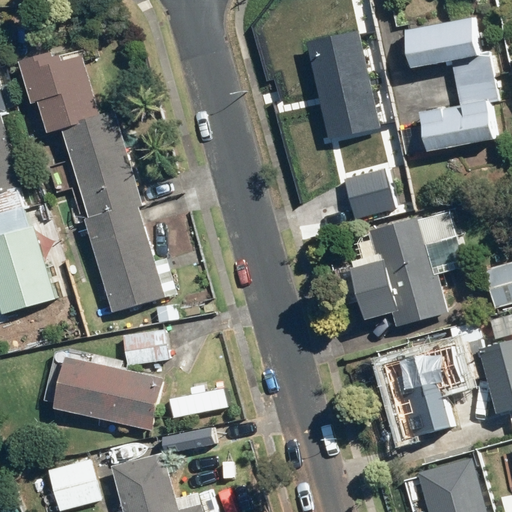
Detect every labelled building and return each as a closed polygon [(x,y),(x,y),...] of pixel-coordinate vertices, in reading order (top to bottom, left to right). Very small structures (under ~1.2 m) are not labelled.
[(481,17),(413,30),(421,67),(457,60),(465,105),(429,112),(437,152),(505,139),(497,101),(505,100),(495,51),(488,53),(481,17)] [(366,30),(314,41),(336,139),(388,128),(366,30)] [(174,298),(124,111),(109,115),(93,52),(67,59),(64,49),(29,58),(41,103),(50,101),(59,134),(73,130),(121,312),(174,298)] [(0,281),(9,314),(60,300),(8,113),(12,112),(0,67),(0,281)] [(391,169),(350,180),(360,219),(401,208),(391,169)] [(470,267),(455,211),(366,234),(372,257),(363,260),(378,318),(400,312),(404,328),(457,314),(446,273),(470,267)] [(511,262),(489,270),(501,309),(511,305),(511,262)] [(511,317),(504,319),(511,343),(488,350),(507,414),(511,412),(511,317)] [(444,359),(452,387),(486,377),(476,341),(489,338),(484,320),(455,328),(460,345),(442,350),(444,359)] [(172,328),(129,335),(133,366),(177,359),(172,328)] [(62,353),(49,404),(162,432),(174,380),(62,353)] [(452,387),(444,359),(405,370),(424,437),(463,426),(452,387)] [(170,451),(120,464),(132,510),(125,511),(210,511),(205,491),(182,497),(170,451)] [(435,511),(492,511),(478,455),(424,469),(435,511)] [(54,469),(65,511),(108,499),(97,458),(54,469)]
